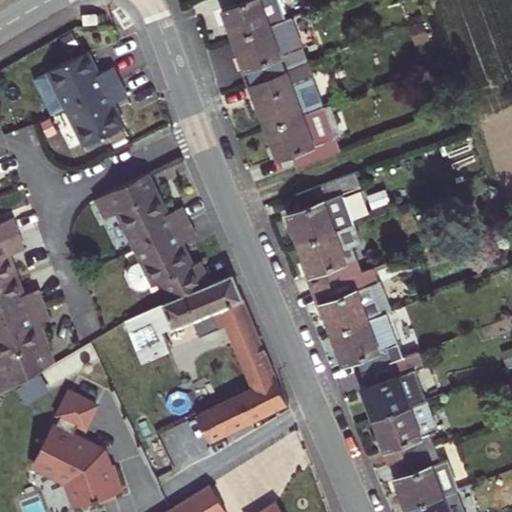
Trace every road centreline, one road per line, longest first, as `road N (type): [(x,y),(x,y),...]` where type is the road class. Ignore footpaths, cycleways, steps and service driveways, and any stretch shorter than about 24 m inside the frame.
road 1 (residential): [(360,511),(196,126)]
road 2 (residential): [(196,126),(46,199)]
road 3 (residential): [(196,126),(148,0)]
road 4 (residential): [(46,199),(90,324)]
